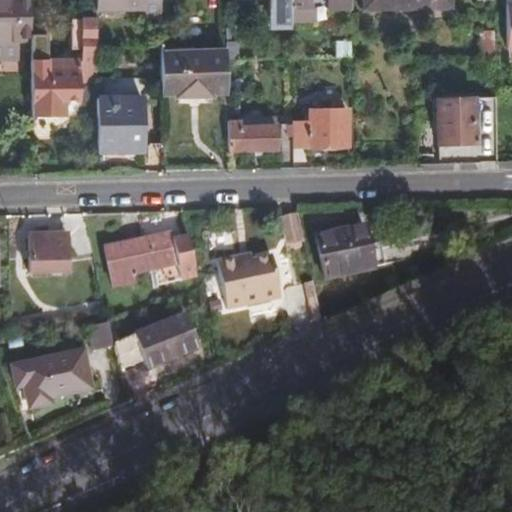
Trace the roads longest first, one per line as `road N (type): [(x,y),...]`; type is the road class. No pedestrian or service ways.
road 1 (secondary): [(0,500),(511,275)]
road 2 (residential): [(511,183),(0,197)]
